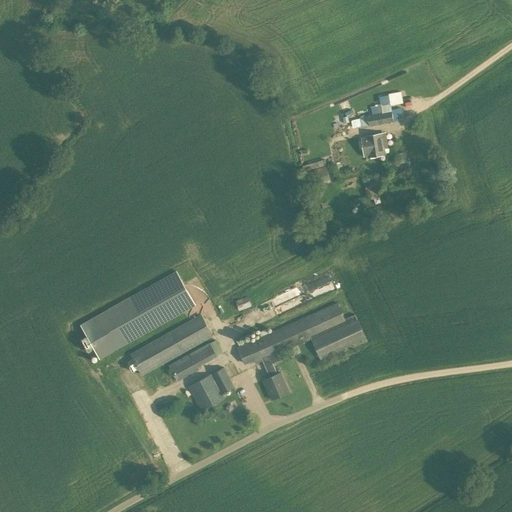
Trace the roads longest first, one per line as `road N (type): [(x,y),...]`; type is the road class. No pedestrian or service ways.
road 1 (residential): [(330,400),(116,511)]
road 2 (track): [(511,362),(395,379),(330,400)]
